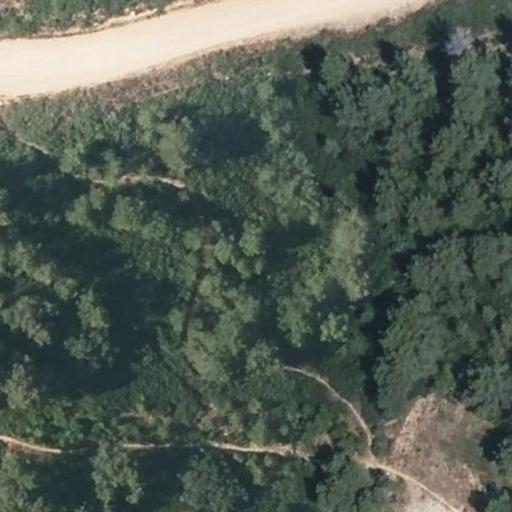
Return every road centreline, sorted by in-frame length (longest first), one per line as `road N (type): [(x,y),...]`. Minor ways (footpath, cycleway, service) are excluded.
road 1 (track): [(462,511),(441,489),(363,447),(285,431),(0,434)]
road 2 (primary): [(0,58),(155,55),(336,0)]
